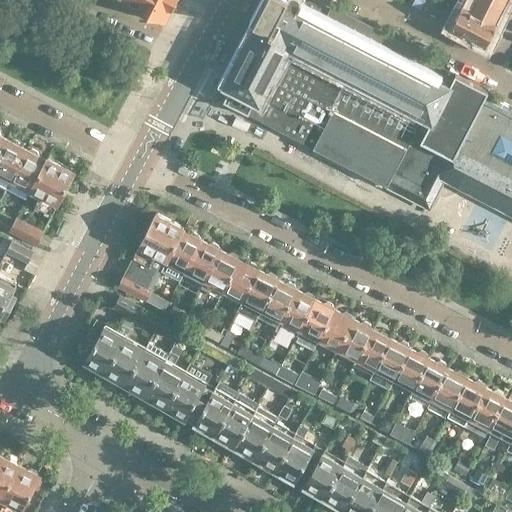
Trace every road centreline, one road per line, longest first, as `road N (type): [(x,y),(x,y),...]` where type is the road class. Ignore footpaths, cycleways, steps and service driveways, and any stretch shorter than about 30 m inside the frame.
road 1 (residential): [(141,169),(511,355)]
road 2 (tertiary): [(16,395),(141,169)]
road 3 (residential): [(0,93),(141,169)]
road 4 (residential): [(486,73),(349,0)]
road 5 (residential): [(199,57),(85,0)]
road 6 (tertiary): [(141,169),(199,57)]
road 7 (residential): [(220,511),(113,450)]
